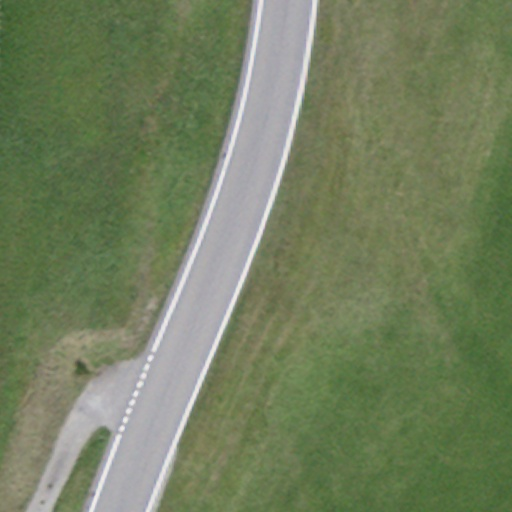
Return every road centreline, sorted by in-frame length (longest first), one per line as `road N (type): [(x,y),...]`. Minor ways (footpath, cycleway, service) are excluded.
road 1 (tertiary): [(119,511),(264,154),(291,0)]
road 2 (track): [(35,511),(83,422),(106,399),(132,397),(157,407)]
